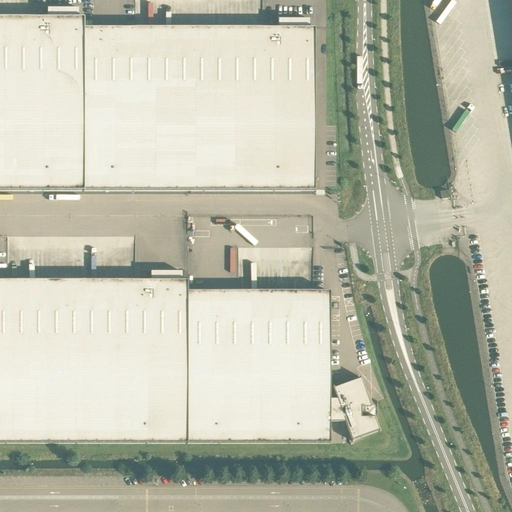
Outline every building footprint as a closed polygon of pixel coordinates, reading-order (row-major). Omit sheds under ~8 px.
[(0,191),(84,192),(84,29),(84,18),(78,18),(78,9),(77,9),(77,14),(47,14),(47,9),(47,18),(32,18),(0,18),(0,191)] [(314,192),(314,29),(308,29),(308,20),(308,24),(277,24),(278,20),(277,20),(277,29),(263,29),(135,29),(84,29),(84,192),(187,192),(314,192)] [(441,192),(441,194),(442,200),(450,199),(449,191),(441,192)] [(0,444),(187,444),(187,292),(187,281),(182,281),(182,272),(181,272),(181,277),(151,277),(151,272),(150,272),(150,281),(135,281),(7,281),(0,281),(0,444)] [(329,292),(238,292),(187,292),(187,444),(329,444),(329,422),(329,400),(329,292)] [(329,422),(345,422),(352,442),(353,442),(352,440),(378,431),(379,432),(380,432),(375,418),(365,418),(365,408),(370,408),(371,408),(360,377),(359,378),(360,379),(333,389),(333,387),(332,387),(337,400),(329,400),(329,422)]
